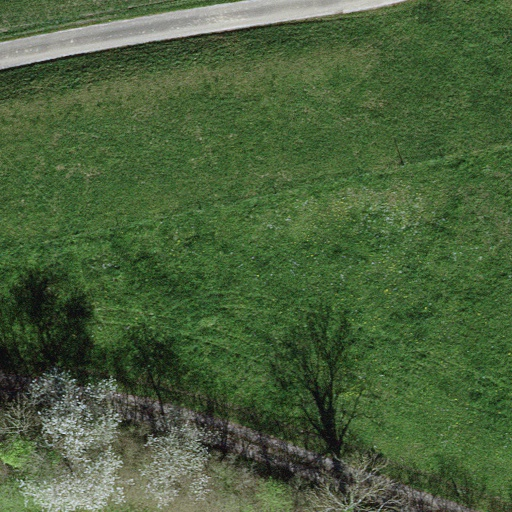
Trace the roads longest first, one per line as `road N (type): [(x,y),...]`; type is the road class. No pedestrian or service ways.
road 1 (track): [(443,511),(108,404),(0,383)]
road 2 (residential): [(0,57),(330,0)]
